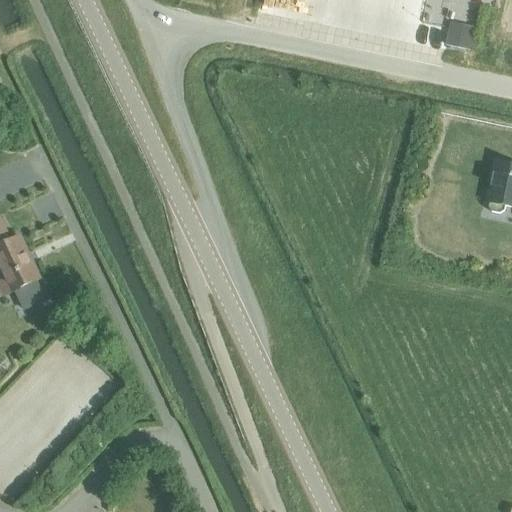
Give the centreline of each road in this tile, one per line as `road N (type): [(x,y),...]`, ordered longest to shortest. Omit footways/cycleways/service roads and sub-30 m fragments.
road 1 (residential): [(33,0),(271,511)]
road 2 (secondary): [(276,511),(160,163)]
road 3 (unclassified): [(153,38),(244,34),(511,91)]
road 4 (secondary): [(153,38),(256,365)]
road 5 (secondary): [(256,365),(160,163)]
road 6 (secondary): [(160,163),(83,0)]
road 7 (secondary): [(326,511),(256,365)]
